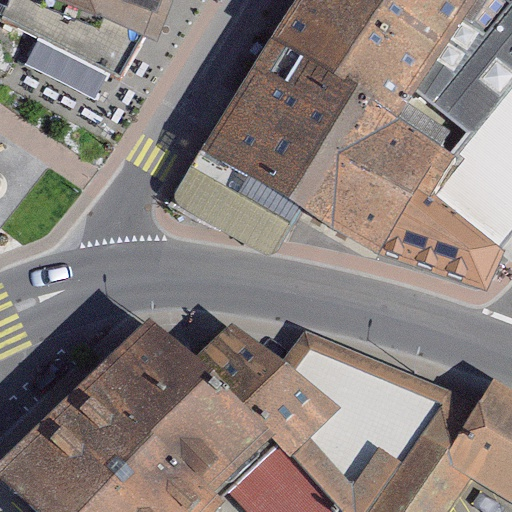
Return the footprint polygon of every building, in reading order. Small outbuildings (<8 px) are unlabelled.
[(20,0),(139,47),(154,0),(20,0)] [(496,0),(276,0),(250,36),(411,128),(503,5),(496,0)] [(416,198),(490,242),(511,212),(511,0),(506,0),(503,5),(411,128),(450,150),(416,198)] [(90,116),(115,73),(43,32),(18,76),(90,116)] [(250,36),(185,154),(376,260),(416,198),(450,150),(411,128),(250,36)] [(416,198),(376,260),(470,288),(490,242),(416,198)] [(232,321),(182,375),(251,441),(272,461),(327,413),(232,321)] [(129,324),(0,454),(0,496),(17,511),(189,511),(251,441),(182,375),(129,324)] [(511,412),(467,387),(360,511),(440,511),(465,478),(511,508),(511,412)]
